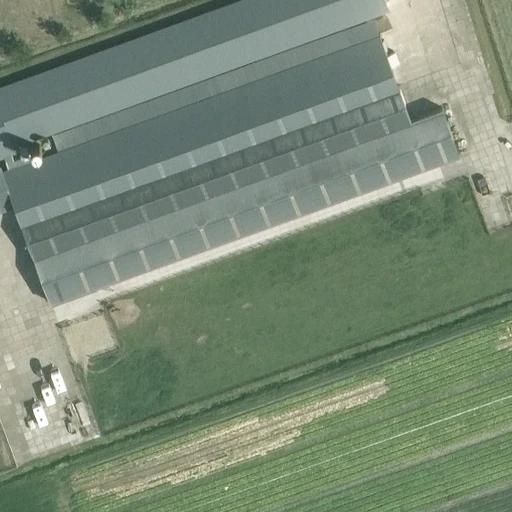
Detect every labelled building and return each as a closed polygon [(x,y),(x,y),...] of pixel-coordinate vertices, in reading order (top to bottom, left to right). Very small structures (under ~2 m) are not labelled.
[(0,86),(0,157),(3,157),(11,154),(15,152),(13,147),(44,136),(371,17),(387,11),(383,0),(239,0),(22,79),(0,86)] [(13,159),(11,154),(3,157),(7,167),(0,169),(13,206),(21,226),(398,91),(371,17),(44,136),(50,153),(31,160),(29,153),(13,159)] [(21,226),(32,255),(408,120),(398,91),(21,226)] [(441,108),(408,120),(32,255),(49,302),(458,155),(441,108)] [(0,210),(13,206),(0,169),(0,168),(0,210)]
